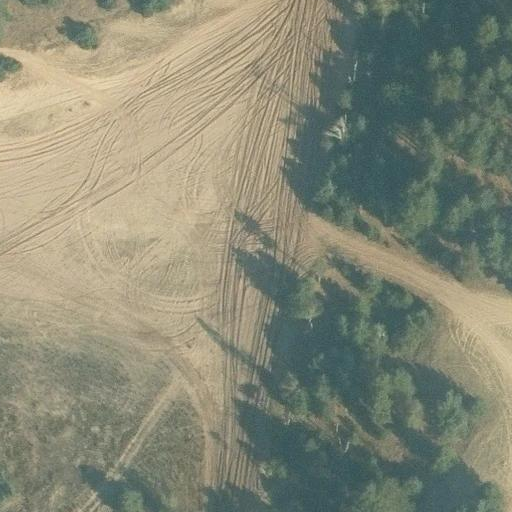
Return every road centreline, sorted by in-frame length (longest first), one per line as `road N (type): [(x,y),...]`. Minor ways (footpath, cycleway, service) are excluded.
road 1 (track): [(232,511),(322,0)]
road 2 (track): [(0,277),(156,339),(250,402)]
